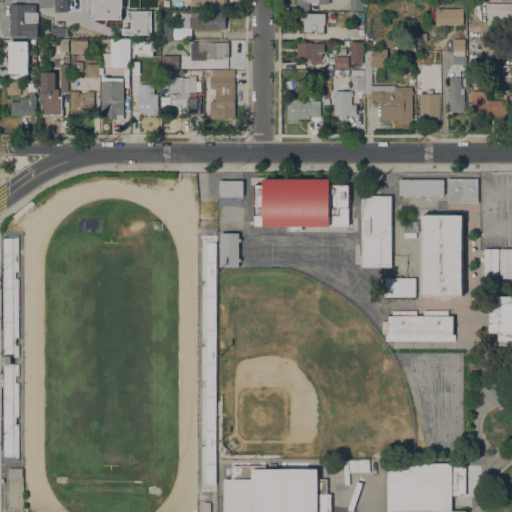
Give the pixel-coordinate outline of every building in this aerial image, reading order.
[(80,0),(80,12),(54,12),(54,0),(80,0)] [(121,19),(121,0),(92,0),(92,19),(121,19)] [(162,9),(162,0),(171,0),(172,9),(162,9)] [(198,8),(198,7),(191,7),(191,2),(194,2),(194,0),(225,0),(225,7),(198,8)] [(296,0),(329,0),(329,4),(317,4),(317,5),(309,5),(309,11),(296,11),(296,0)] [(350,0),(363,0),(363,10),(350,10),(350,0)] [(485,17),(511,17),(511,2),(486,2),(485,17)] [(36,4),(36,12),(39,12),(38,23),(37,37),(10,37),(11,4),(36,4)] [(463,9),(463,25),(436,25),(436,9),(463,9)] [(150,34),(150,10),(126,11),(126,21),(121,21),(121,35),(150,34)] [(225,12),(225,29),(191,29),(191,28),(183,28),(183,13),(191,13),(191,12),(225,12)] [(325,13),(325,25),(324,25),(324,32),(318,32),(318,31),(312,31),(312,33),(303,33),(303,25),(300,25),(300,13),(325,13)] [(172,40),(161,40),(161,21),(171,21),(172,40)] [(65,27),(65,36),(52,37),(52,27),(65,27)] [(346,36),(346,29),(357,28),(357,36),(346,36)] [(427,40),(417,40),(417,29),(427,29),(427,40)] [(60,39),(68,39),(68,51),(60,51),(60,39)] [(130,67),(101,66),(101,53),(107,53),(107,49),(110,49),(110,43),(102,43),(102,39),(130,39),(130,67)] [(465,39),(465,51),(452,51),(452,39),(465,39)] [(70,54),(70,40),(88,40),(88,54),(81,54),(70,54)] [(28,41),(28,79),(9,79),(9,41),(28,41)] [(388,49),(388,67),(377,67),(377,69),(372,69),(372,85),(395,86),(395,87),(413,87),(412,120),(395,119),(395,120),(381,120),(381,104),(377,102),(372,98),(371,93),(364,93),(364,90),(364,70),(364,41),(372,42),(371,49),(388,49)] [(191,42),(229,42),(229,50),(230,50),(230,57),(214,57),(214,59),(206,59),(206,60),(197,60),(191,56),(191,42)] [(324,52),(322,52),(322,64),(305,64),(305,59),(297,59),(297,42),(312,42),(312,43),(324,43),(324,52)] [(362,62),(350,61),(350,42),(363,42),(362,62)] [(178,69),(162,69),(161,55),(178,55),(178,69)] [(348,56),(348,68),(334,68),(334,56),(348,56)] [(466,56),(466,64),(452,64),(452,56),(466,56)] [(83,62),(83,71),(73,71),(73,62),(76,62),(83,62)] [(86,64),(99,64),(99,77),(87,77),(86,64)] [(511,77),(501,77),(501,65),(511,65),(511,77)] [(230,120),(230,118),(210,118),(210,111),(211,111),(211,101),(216,100),(216,92),(228,92),(228,89),(211,89),(210,77),(213,77),(213,70),(234,70),(235,120),(230,120)] [(364,90),(351,90),(352,70),(364,70),(364,90)] [(58,89),(59,97),(62,97),(62,110),(63,110),(64,117),(41,117),(41,111),(42,111),(41,72),(55,72),(55,89),(58,89)] [(183,77),(183,78),(189,78),(189,76),(196,76),(196,92),(189,92),(189,98),(201,98),(201,115),(183,115),(183,118),(175,118),(175,115),(170,115),(169,104),(167,104),(167,108),(162,108),(162,98),(167,98),(167,100),(169,100),(169,77),(183,77)] [(461,77),(461,86),(461,88),(464,88),(464,93),(464,109),(464,112),(450,112),(450,109),(449,109),(449,77),(461,77)] [(123,118),(108,118),(108,115),(101,115),(101,81),(107,81),(107,79),(113,79),(113,81),(124,81),(123,118)] [(7,95),(7,81),(21,81),(21,95),(7,95)] [(11,101),(20,102),(20,99),(24,99),(24,98),(28,98),(28,83),(37,83),(37,92),(35,92),(35,95),(37,95),(36,106),(35,106),(35,115),(22,115),(22,118),(19,117),(19,115),(11,115),(11,101)] [(139,94),(140,94),(140,88),(153,88),(153,94),(158,94),(158,115),(156,115),(156,116),(150,116),(150,115),(145,115),(145,112),(139,112),(139,111),(139,94)] [(300,99),(300,101),(306,101),(306,90),(314,90),(314,101),(321,101),(320,117),(310,116),(310,119),(287,119),(287,99),(300,99)] [(94,112),(79,112),(79,115),(70,115),(71,91),(79,91),(79,93),(87,93),(87,91),(94,91),(94,112)] [(334,100),(333,100),(333,97),(334,97),(334,91),(352,91),(352,96),(351,104),(356,104),(356,115),(347,115),(347,119),(339,119),(339,115),(334,115),(334,100)] [(491,91),(491,100),(505,100),(505,96),(507,96),(507,116),(472,115),(472,101),(472,98),(470,98),(470,95),(471,95),(472,91),(491,91)] [(440,119),(431,119),(431,121),(424,121),(424,119),(420,119),(420,94),(440,94),(440,119)] [(302,227),(302,229),(302,231),(292,231),(292,227),(263,227),(263,226),(254,226),(254,185),(254,184),(263,184),(263,179),(330,179),(330,185),(349,185),(349,220),(349,226),(330,226),(330,227),(302,227)] [(444,179),(444,195),(399,195),(399,179),(444,179)] [(478,179),(478,203),(448,203),(448,179),(478,179)] [(244,199),(219,199),(220,180),(244,180),(244,199)] [(362,196),(368,196),(373,196),(375,196),(380,196),(392,196),(391,255),(391,267),(362,267),(362,260),(362,196)] [(458,215),(463,215),(463,227),(462,227),(462,296),(458,296),(454,296),(431,296),(431,297),(427,297),(427,296),(423,296),(423,227),(422,227),(422,215),(427,215),(458,215)] [(239,233),(239,238),(241,238),(241,241),(239,241),(239,258),(241,258),(241,263),(239,263),(239,268),(220,268),(220,233),(239,233)] [(207,242),(216,242),(216,484),(207,484),(207,242)] [(511,248),(511,278),(484,278),(484,261),(481,261),(481,257),(484,257),(484,248),(511,248)] [(416,278),(416,297),(385,297),(385,278),(407,278),(416,278)] [(511,297),(511,346),(499,346),(499,332),(489,332),(489,324),(490,324),(490,314),(489,314),(489,307),(490,307),(490,302),(499,302),(499,297),(511,297)] [(453,316),(453,335),(455,335),(455,341),(386,341),(386,335),(388,335),(388,316),(453,316)] [(350,473),(349,460),(368,458),(369,472),(350,473)] [(455,498),(455,511),(466,511),(387,511),(387,463),(452,463),(452,464),(462,465),(462,467),(466,467),(466,469),(467,469),(468,498),(455,498)] [(318,469),(318,479),(327,479),(327,494),(331,494),(331,511),(223,511),(224,479),(232,479),(232,466),(252,466),(252,469),(318,469)] [(9,478),(9,468),(22,468),(22,478),(9,478)] [(203,511),(203,502),(211,502),(211,511),(203,511)]
